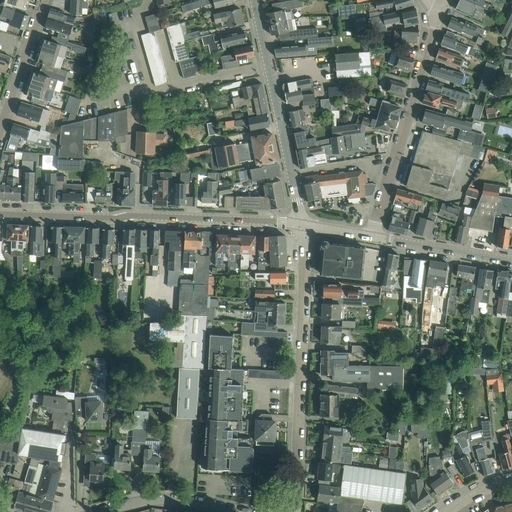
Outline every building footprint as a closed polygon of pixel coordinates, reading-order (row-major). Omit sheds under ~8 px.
[(87,9),(87,0),(71,0),(71,14),(81,15),(82,9),(87,9)] [(232,4),(231,0),(198,0),(199,1),(181,6),(183,12),(214,3),(215,8),(232,4)] [(303,7),(301,0),(292,0),(275,3),(277,9),(286,7),(287,10),(303,7)] [(414,4),(412,0),(391,0),(375,3),(376,9),(395,6),(396,10),(414,4)] [(486,10),(465,0),(459,0),(455,9),(471,16),(474,10),(484,15),(486,10)] [(484,0),(465,0),(486,10),(487,10),(489,4),(483,2),(484,0)] [(336,6),(328,7),(330,15),(337,14),(336,6)] [(24,30),(29,16),(3,7),(1,16),(11,19),(9,25),(24,30)] [(418,23),(415,8),(402,11),(402,12),(378,16),(370,18),(368,19),(371,32),(385,31),(384,25),(403,21),(404,26),(418,23)] [(74,19),(64,15),(64,13),(51,9),(48,17),(64,22),(65,22),(69,23),(72,24),(74,19)] [(225,12),(213,15),(215,22),(220,21),(222,28),(228,26),(233,25),(243,23),(240,9),(230,11),(225,12)] [(286,20),(284,9),(266,13),(269,24),(286,20)] [(160,29),(155,14),(145,17),(150,33),(154,31),(160,29)] [(69,35),(72,24),(69,23),(65,22),(64,22),(48,17),(45,28),(69,35)] [(461,32),(464,23),(452,17),(448,27),(461,33),(461,32)] [(107,28),(105,18),(99,19),(93,21),(95,31),(107,28)] [(292,18),(286,20),(269,24),(271,35),(287,32),(289,40),(307,38),(317,37),(316,28),(295,30),(292,18)] [(507,37),(511,27),(511,22),(507,20),(500,33),(507,37)] [(484,30),(477,27),(477,26),(465,21),(464,23),(461,32),(472,36),(473,35),(476,37),(477,33),(479,34),(480,33),(482,34),(484,30)] [(182,32),(180,23),(166,28),(168,35),(182,32)] [(418,44),(419,30),(409,30),(402,29),(402,32),(394,31),(393,43),(408,44),(418,44)] [(201,36),(199,30),(183,35),(184,38),(185,42),(201,36)] [(156,38),(154,32),(154,31),(150,33),(141,35),(143,42),(156,38)] [(225,48),(247,43),(245,31),(220,37),(221,40),(214,41),(212,34),(201,36),(203,46),(208,44),(211,53),(226,49),(225,48)] [(468,47),(457,43),(458,39),(453,37),(454,33),(447,31),(448,32),(447,35),(445,34),(441,44),(450,48),(465,54),(468,47)] [(184,38),(183,35),(182,32),(168,35),(170,42),(184,38)] [(331,37),(317,37),(307,38),(308,47),(332,45),(331,37)] [(57,56),(60,44),(42,38),(38,50),(57,56)] [(158,45),(156,38),(143,42),(145,49),(158,45)] [(186,45),(185,42),(184,38),(170,42),(172,49),(186,45)] [(238,60),(254,56),(253,51),(254,50),(254,46),(252,46),(252,44),(233,48),(235,54),(220,57),(223,69),(239,66),(238,60)] [(160,52),(158,45),(145,49),(147,56),(160,52)] [(188,52),(186,45),(172,49),(174,56),(188,52)] [(305,45),(290,46),(274,48),(276,57),(306,55),(305,45)] [(470,47),(467,54),(474,57),(476,50),(470,47)] [(460,67),(464,57),(449,52),(439,48),(435,59),(450,64),(450,63),(460,67)] [(411,71),(414,60),(405,57),(406,50),(391,49),(390,53),(396,55),(393,66),(402,68),(403,68),(403,71),(409,72),(410,70),(411,71)] [(53,67),(57,56),(38,50),(34,61),(53,67)] [(162,59),(160,52),(147,56),(149,63),(162,59)] [(189,59),(188,52),(174,56),(176,62),(179,62),(189,59)] [(370,65),(369,52),(335,55),(336,70),(359,68),(359,66),(370,65)] [(9,67),(10,63),(9,63),(11,57),(0,53),(0,70),(5,73),(7,68),(8,67),(9,67)] [(200,72),(196,57),(189,59),(179,62),(184,79),(194,76),(194,74),(200,72)] [(164,66),(162,59),(149,63),(151,70),(164,66)] [(86,64),(83,72),(89,74),(92,66),(86,64)] [(461,85),(464,74),(434,64),(430,75),(461,85)] [(166,73),(164,66),(151,70),(153,77),(166,73)] [(66,76),(67,71),(53,67),(52,72),(66,76)] [(55,90),(58,80),(64,82),(66,76),(52,72),(50,77),(31,71),(28,82),(55,90)] [(407,85),(398,82),(399,77),(384,72),(383,78),(388,80),(385,90),(395,93),(394,95),(402,97),(402,95),(404,96),(407,85)] [(169,82),(166,73),(153,77),(155,86),(169,82)] [(482,74),(479,84),(486,86),(484,92),(488,93),(492,77),(482,74)] [(283,84),(282,86),(283,89),(284,90),(284,91),(284,92),(286,103),(296,101),(302,100),(303,101),(315,100),(314,93),(313,87),(311,87),(310,78),(295,81),(283,84),(283,83),(283,84)] [(459,91),(442,86),(443,84),(429,80),(426,90),(435,92),(450,97),(463,101),(467,102),(469,95),(459,92),(459,91)] [(240,81),(217,86),(219,91),(241,85),(240,81)] [(43,99),(46,89),(55,91),(55,90),(28,82),(24,93),(36,97),(34,103),(46,105),(48,100),(43,99)] [(264,93),(262,83),(243,87),(245,97),(264,93)] [(344,85),(327,87),(328,98),(328,99),(331,99),(345,97),(344,85)] [(347,91),(346,98),(353,99),(354,92),(347,91)] [(463,101),(450,97),(449,99),(425,91),(422,103),(437,107),(438,104),(457,109),(461,107),(463,101)] [(266,103),(264,93),(245,97),(240,98),(239,95),(232,97),(235,107),(242,106),(241,105),(246,104),(247,106),(266,103)] [(74,122),(81,99),(70,96),(65,111),(71,113),(67,124),(74,122)] [(397,120),(401,107),(388,103),(370,97),(368,104),(380,108),(378,115),(397,120)] [(328,98),(320,99),(321,112),(331,111),(331,99),(328,99),(328,98)] [(50,111),(21,102),(17,115),(32,120),(31,122),(45,126),(50,111)] [(268,112),(266,103),(247,106),(249,116),(268,112)] [(495,107),(485,109),(487,119),(497,117),(495,107)] [(127,115),(127,109),(114,112),(114,118),(127,115)] [(305,120),(303,109),(298,110),(288,112),(291,127),(294,127),(300,125),(300,121),(305,120)] [(460,128),(457,139),(473,143),(476,132),(469,131),(472,122),(459,118),(449,116),(425,109),(421,123),(446,130),(448,125),(460,128)] [(451,110),(449,116),(459,118),(461,113),(451,110)] [(114,142),(114,136),(114,130),(114,124),(114,118),(114,112),(98,116),(83,120),(74,122),(67,124),(61,125),(60,135),(58,155),(57,169),(84,169),(83,141),(114,142)] [(270,126),(268,114),(235,120),(236,126),(249,124),(250,130),(270,126)] [(127,122),(127,115),(114,118),(114,124),(127,122)] [(394,130),(397,120),(378,115),(376,121),(370,119),(368,126),(378,129),(379,128),(392,131),(394,130)] [(364,132),(366,126),(368,126),(370,119),(358,116),(355,124),(331,128),(332,137),(342,136),(345,135),(364,133),(364,132)] [(127,128),(127,122),(114,124),(114,130),(127,128)] [(215,122),(207,123),(209,135),(217,134),(215,122)] [(37,142),(38,138),(50,141),(48,147),(54,148),(53,154),(58,155),(60,135),(41,129),(40,133),(30,130),(31,129),(14,123),(10,135),(11,135),(11,134),(27,139),(27,141),(35,144),(35,141),(37,142)] [(305,124),(300,125),(294,127),(295,132),(292,133),(296,148),(316,144),(314,136),(308,137),(305,124)] [(128,134),(127,128),(114,130),(114,136),(128,134)] [(154,154),(155,132),(137,131),(136,153),(154,154)] [(458,153),(461,142),(432,134),(422,131),(412,165),(408,164),(403,184),(412,187),(446,196),(458,153)] [(237,153),(274,146),(272,133),(252,137),(252,141),(236,145),(233,143),(215,147),(219,167),(239,163),(239,161),(237,153)] [(365,145),(364,133),(345,135),(346,143),(351,142),(352,148),(363,146),(363,145),(365,145)] [(325,154),(333,153),(333,154),(344,152),(343,142),(342,136),(332,137),(330,137),(330,139),(331,143),(317,146),(317,147),(306,149),(306,148),(296,150),(300,168),(315,165),(327,163),(325,154)] [(8,140),(5,150),(15,151),(18,144),(8,140)] [(461,142),(458,153),(471,157),(474,146),(472,145),(461,142)] [(277,160),(274,146),(237,153),(239,161),(256,158),(257,164),(277,160)] [(474,146),(471,157),(477,158),(480,147),(474,146)] [(219,167),(215,147),(208,148),(213,168),(219,167)] [(480,147),(477,158),(484,160),(487,149),(481,148),(480,147)] [(43,154),(43,168),(57,169),(58,155),(53,154),(49,154),(43,154)] [(280,175),(277,163),(262,166),(262,170),(245,174),(247,181),(280,175)] [(13,201),(14,169),(14,168),(10,167),(8,176),(8,185),(5,185),(4,200),(13,201)] [(367,183),(366,173),(362,174),(362,171),(344,173),(318,176),(318,175),(305,177),(306,184),(303,184),(306,201),(322,198),(322,196),(347,193),(348,198),(365,196),(373,195),(376,184),(371,183),(367,183)] [(34,201),(34,186),(34,172),(24,172),(23,185),(22,201),(34,201)] [(134,205),(135,172),(116,172),(115,180),(118,180),(117,205),(134,205)] [(152,172),(144,172),(143,186),(151,186),(152,172)] [(173,195),(173,205),(185,206),(185,197),(186,184),(189,184),(190,175),(190,173),(181,172),(181,175),(181,183),(174,183),(173,195)] [(217,203),(217,182),(220,182),(220,173),(208,173),(208,181),(210,181),(210,191),(201,191),(201,202),(217,203)] [(54,202),(55,175),(47,175),(47,185),(44,185),(43,202),(54,202)] [(84,184),(75,184),(66,184),(66,176),(56,176),(56,191),(62,191),(62,202),(83,203),(84,184)] [(167,205),(168,180),(159,179),(159,187),(157,187),(157,191),(153,191),(152,205),(167,205)] [(284,196),(281,180),(263,184),(266,197),(268,199),(276,197),(276,198),(284,196)] [(111,183),(102,183),(102,189),(95,189),(95,201),(111,201),(111,190),(111,183)] [(218,186),(220,195),(232,193),(231,184),(218,186)] [(492,231),(495,215),(505,217),(504,222),(506,223),(505,228),(499,227),(497,236),(495,246),(508,248),(508,247),(511,224),(511,197),(497,196),(499,186),(483,184),(482,194),(475,209),(471,218),(469,227),(492,231)] [(419,206),(422,196),(397,189),(394,199),(408,203),(407,207),(415,209),(416,208),(417,205),(419,206)] [(467,189),(465,195),(477,199),(479,193),(467,189)] [(227,196),(227,207),(268,209),(285,206),(284,196),(276,198),(276,197),(268,199),(266,197),(244,197),(227,196)] [(438,214),(456,220),(461,207),(453,204),(452,207),(442,204),(438,214)] [(401,222),(403,215),(400,214),(401,207),(394,206),(391,219),(388,229),(406,234),(409,224),(401,222)] [(466,244),(469,227),(471,218),(475,209),(464,208),(461,227),(457,226),(456,232),(454,242),(466,244)] [(433,228),(436,217),(433,216),(434,211),(430,209),(427,219),(424,219),(424,221),(418,219),(417,223),(414,233),(430,237),(433,228)] [(411,210),(408,221),(415,223),(418,212),(411,210)] [(16,256),(18,225),(8,225),(8,228),(2,228),(2,238),(2,240),(11,240),(10,256),(16,256)] [(27,248),(28,235),(28,225),(18,225),(16,256),(23,256),(23,247),(27,248)] [(41,241),(41,236),(42,226),(30,225),(30,235),(30,254),(36,255),(36,241),(41,241)] [(61,257),(62,237),(62,227),(51,226),(51,242),(55,242),(54,257),(61,257)] [(73,257),(74,227),(64,227),(64,237),(64,242),(67,242),(67,254),(71,254),(71,257),(73,257)] [(84,243),(84,237),(85,227),(74,227),(73,257),(75,257),(75,255),(79,255),(80,243),(84,243)] [(94,256),(94,244),(98,244),(99,228),(87,228),(86,258),(91,258),(91,256),(94,256)] [(110,258),(110,244),(113,245),(114,229),(103,229),(101,257),(110,258)] [(123,239),(122,252),(127,252),(127,257),(126,266),(126,279),(133,279),(134,266),(134,257),(135,229),(123,229),(123,230),(123,239)] [(135,229),(134,257),(141,258),(142,251),(147,251),(147,239),(147,230),(135,229)] [(158,265),(159,240),(159,230),(149,230),(149,240),(148,247),(155,248),(154,249),(153,249),(152,254),(151,256),(150,263),(153,264),(153,265),(158,265)] [(165,240),(164,246),(169,246),(168,270),(179,271),(180,271),(180,251),(181,251),(181,241),(182,231),(165,230),(165,240)] [(206,316),(210,249),(211,249),(212,243),(212,233),(185,231),(184,241),(184,246),(183,267),(194,268),(193,279),(180,279),(178,315),(206,316)] [(227,266),(229,235),(228,235),(226,233),(223,233),(221,234),(216,234),(216,244),(214,265),(222,266),(222,253),(228,253),(227,266)] [(240,253),(241,235),(240,235),(239,233),(235,233),(234,235),(229,235),(227,266),(234,266),(235,253),(240,253)] [(254,254),(255,246),(255,236),(253,236),(252,234),(248,234),(247,235),(241,235),(240,253),(241,253),(240,267),(247,267),(248,253),(254,254)] [(264,269),(265,250),(270,250),(270,236),(259,236),(259,246),(257,269),(264,269)] [(287,265),(285,236),(270,236),(270,250),(270,266),(277,265),(287,265)] [(361,277),(364,247),(353,246),(354,246),(328,243),(327,241),(324,241),(322,243),(322,245),(323,247),(321,274),(350,276),(361,277)] [(389,286),(392,269),(396,270),(399,255),(398,255),(397,253),(393,252),(392,253),(387,253),(385,262),(381,284),(389,286)] [(421,292),(425,270),(427,260),(414,258),(404,257),(403,298),(416,298),(416,303),(420,303),(421,292)] [(444,289),(446,273),(448,263),(429,260),(428,270),(426,279),(423,308),(422,325),(428,325),(433,287),(444,289)] [(473,278),(475,268),(458,265),(456,276),(462,277),(460,291),(466,292),(467,288),(472,289),(473,278)] [(488,297),(491,280),(493,271),(480,269),(475,268),(473,278),(472,289),(474,290),(473,297),(471,297),(469,311),(469,313),(476,314),(478,302),(488,303),(488,297)] [(508,297),(510,281),(511,272),(498,270),(496,281),(497,281),(496,288),(500,288),(499,296),(497,310),(503,310),(502,314),(506,314),(508,297)] [(286,284),(286,271),(276,271),(255,272),(255,279),(269,279),(269,284),(276,284),(286,284)] [(168,276),(167,286),(178,287),(179,277),(168,276)] [(363,298),(363,290),(341,290),(341,284),(323,284),(323,285),(322,285),(322,293),(323,293),(323,297),(326,297),(326,298),(361,298),(363,298)] [(444,328),(446,312),(448,297),(438,295),(434,326),(435,327),(432,348),(422,347),(421,359),(439,361),(440,349),(441,349),(444,328)] [(455,298),(448,297),(446,312),(453,313),(455,298)] [(339,319),(339,305),(361,305),(361,298),(326,298),(326,304),(323,303),(322,318),(339,319)] [(218,299),(209,299),(209,307),(218,307),(218,299)] [(285,313),(285,303),(255,301),(254,310),(258,311),(268,311),(271,312),(271,309),(276,310),(275,312),(285,313)] [(284,325),(285,313),(275,312),(276,310),(271,309),(271,312),(268,311),(258,311),(257,323),(283,324),(284,325)] [(106,314),(98,317),(102,326),(110,323),(106,314)] [(203,369),(206,316),(178,315),(178,323),(158,322),(150,323),(149,340),(184,342),(182,368),(179,368),(176,417),(196,419),(199,368),(203,369)] [(248,326),(254,327),(254,322),(242,322),(241,334),(248,335),(248,326)] [(340,345),(341,336),(339,334),(341,333),(341,327),(322,326),(321,342),(334,342),(334,344),(340,345)] [(390,334),(389,344),(399,345),(399,342),(400,335),(390,334)] [(232,352),(233,336),(210,335),(209,351),(232,352)] [(399,345),(399,352),(409,353),(409,343),(399,342),(399,345)] [(347,360),(348,353),(334,352),(334,351),(321,350),(321,359),(347,360)] [(231,368),(232,352),(209,351),(208,368),(210,368),(231,368)] [(473,357),(472,367),(480,368),(481,358),(473,357)] [(482,358),(480,368),(488,369),(489,359),(482,358)] [(370,381),(370,366),(347,366),(347,360),(321,359),(321,374),(333,374),(333,380),(370,381)] [(403,366),(393,366),(370,366),(370,381),(370,387),(371,387),(402,391),(403,366)] [(241,420),(243,390),(244,376),(249,376),(248,375),(248,370),(249,370),(249,369),(231,368),(210,368),(208,418),(206,418),(203,468),(251,471),(253,440),(251,438),(234,437),(235,430),(247,430),(247,420),(242,420),(241,420)] [(498,370),(486,371),(487,386),(493,385),(502,384),(501,374),(498,375),(498,370)] [(286,379),(287,371),(279,371),(278,379),(286,379)] [(348,413),(348,405),(346,402),(338,402),(338,396),(357,398),(358,394),(370,396),(371,387),(370,387),(336,386),(324,384),(324,394),(320,394),(320,416),(330,416),(345,416),(348,413)] [(72,420),(72,410),(72,402),(67,402),(67,398),(44,395),(42,405),(47,406),(47,408),(47,410),(48,412),(50,412),(52,413),(51,419),(54,420),(52,433),(63,434),(64,426),(59,425),(60,421),(62,421),(63,419),(72,420)] [(102,420),(101,401),(88,402),(87,396),(74,397),(76,417),(83,416),(83,415),(86,415),(87,421),(102,420)] [(148,423),(148,410),(134,410),(133,422),(148,423)] [(273,445),(274,421),(256,420),(255,439),(256,439),(255,444),(273,445)] [(483,437),(480,438),(481,443),(493,440),(490,420),(481,421),(483,437)] [(145,441),(146,429),(147,429),(148,423),(133,422),(133,429),(139,429),(138,441),(145,441)] [(65,454),(67,442),(64,441),(65,434),(64,434),(64,435),(63,434),(52,433),(48,432),(31,429),(31,424),(24,423),(23,428),(22,428),(21,440),(18,454),(43,458),(50,459),(48,466),(59,468),(60,461),(61,461),(62,454),(65,454)] [(427,423),(410,424),(411,433),(427,431),(427,423)] [(341,441),(348,441),(349,432),(342,431),(342,428),(324,426),(323,433),(322,433),(321,439),(341,441)] [(386,432),(385,440),(396,441),(397,433),(386,432)] [(511,451),(511,450),(509,438),(510,438),(509,434),(500,436),(504,452),(499,453),(503,469),(511,466),(511,458),(510,452),(511,451)] [(486,458),(483,447),(482,447),(481,443),(480,438),(468,441),(470,450),(476,462),(479,461),(482,475),(492,472),(488,458),(486,458)] [(340,446),(341,441),(321,439),(321,444),(323,445),(323,449),(351,452),(351,447),(340,446)] [(18,454),(21,440),(0,442),(0,461),(17,464),(18,454)] [(470,462),(466,454),(464,455),(458,443),(452,445),(453,448),(452,448),(452,462),(456,460),(459,468),(464,477),(474,471),(470,462)] [(158,471),(160,449),(151,449),(152,444),(145,444),(145,448),(144,455),(144,460),(143,470),(158,471)] [(129,469),(130,449),(122,449),(123,445),(116,445),(115,452),(115,453),(115,458),(114,468),(129,469)] [(445,449),(442,450),(443,454),(450,452),(452,452),(450,445),(444,446),(445,449)] [(339,462),(340,456),(350,457),(351,452),(323,449),(322,454),(320,454),(319,460),(339,462)] [(103,472),(104,463),(96,462),(96,453),(85,452),(84,473),(90,473),(90,480),(95,481),(95,482),(104,483),(105,473),(105,472),(103,472)] [(443,454),(442,455),(443,461),(452,458),(450,452),(443,454)] [(448,476),(444,470),(443,471),(440,455),(427,457),(430,476),(435,475),(435,477),(428,481),(432,487),(438,495),(454,484),(448,476)] [(380,460),(379,468),(387,469),(388,458),(383,457),(382,460),(380,460)] [(26,511),(49,511),(62,469),(59,468),(48,466),(50,459),(43,458),(43,460),(39,460),(30,458),(24,483),(32,485),(30,493),(29,496),(18,493),(20,488),(11,486),(5,506),(13,508),(26,511)] [(342,474),(343,465),(330,463),(320,462),(318,478),(319,478),(318,485),(319,485),(330,486),(331,473),(342,474)] [(452,464),(447,468),(452,475),(457,472),(452,464)] [(401,504),(403,494),(405,473),(343,465),(342,474),(340,488),(338,503),(337,503),(335,511),(361,511),(363,498),(401,504)] [(432,499),(426,491),(424,488),(422,489),(421,479),(410,480),(412,497),(411,497),(420,508),(432,499)] [(338,503),(340,488),(330,486),(319,485),(317,500),(337,503),(338,503)]
